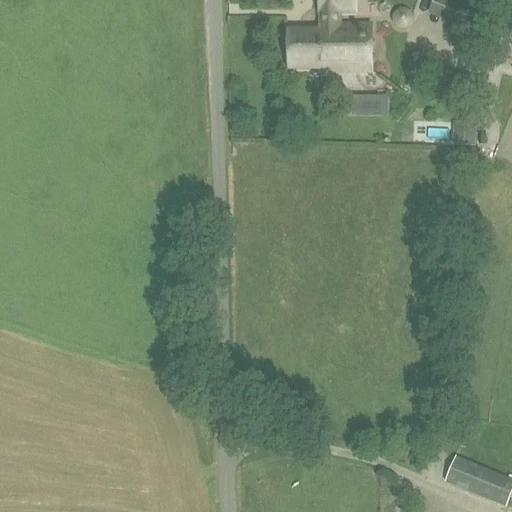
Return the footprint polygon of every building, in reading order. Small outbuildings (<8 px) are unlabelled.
[(374,24),(341,25),(340,13),(360,12),(359,0),(320,0),(321,30),(289,30),(290,69),(322,69),(322,73),(374,72),(374,24)] [(456,22),(456,48),(475,47),(475,10),(451,0),(435,0),(431,12),(456,22)] [(388,115),(386,102),(366,105),(368,117),(388,115)] [(452,123),(452,145),(478,146),(479,129),(473,128),(473,124),(452,123)] [(511,483),(456,459),(446,483),(506,509),(511,493),(511,483)]
